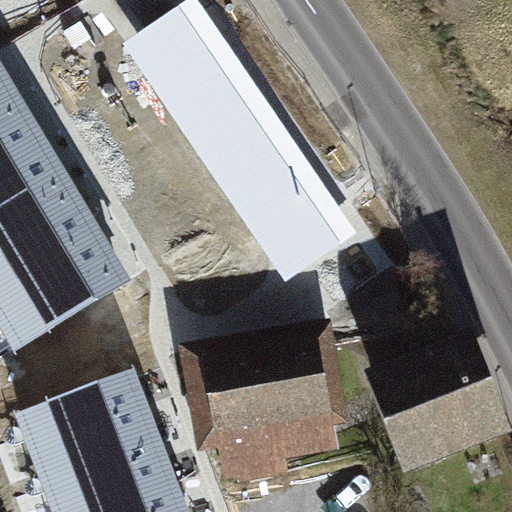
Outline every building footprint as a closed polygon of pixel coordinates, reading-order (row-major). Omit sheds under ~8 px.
[(305,261),(336,241),(183,18),(153,39),(305,261)] [(0,112),(17,103),(0,74),(0,112)] [(0,173),(44,147),(17,103),(0,112),(0,173)] [(0,234),(71,192),(44,147),(0,173),(0,234)] [(0,295),(98,237),(71,192),(0,234),(0,295)] [(125,282),(98,237),(0,295),(0,333),(10,351),(125,282)] [(317,345),(207,364),(224,462),(334,444),(317,345)] [(469,345),(378,380),(410,463),(501,429),(469,345)] [(151,433),(131,380),(24,420),(44,474),(151,433)] [(103,511),(171,486),(151,433),(44,474),(58,511),(103,511)] [(180,511),(171,486),(103,511),(180,511)]
